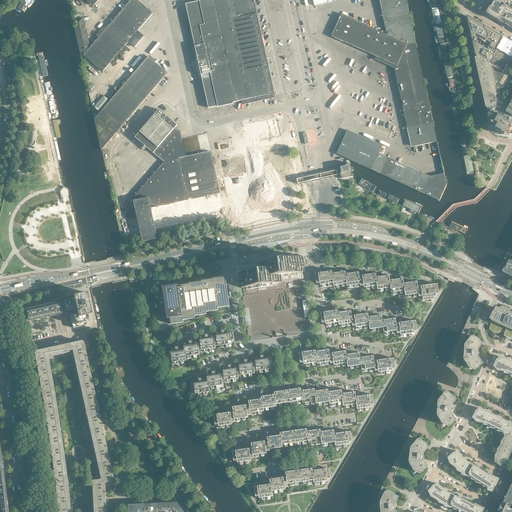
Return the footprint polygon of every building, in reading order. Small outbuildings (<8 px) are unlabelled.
[(22,0),(17,8),(20,10),(27,0),(22,0)] [(103,72),(129,42),(138,31),(152,14),(135,0),(130,0),(90,47),(83,55),(103,72)] [(237,102),(214,0),(205,0),(186,4),(198,59),(200,71),(209,108),(217,106),(218,107),(233,104),(233,103),(237,102)] [(251,100),(235,23),(240,22),(239,21),(234,0),(214,0),(237,102),(241,101),(242,105),(252,103),(251,101),(251,100)] [(267,60),(257,14),(254,14),(250,0),(234,0),(239,21),(240,22),(235,23),(251,100),(251,101),(252,103),(275,98),(271,80),(272,79),(268,62),(268,60),(267,60)] [(437,142),(405,0),(381,0),(388,31),(387,34),(341,14),(340,17),(339,19),(331,36),(397,66),(397,67),(396,67),(414,147),(437,142)] [(507,7),(504,5),(495,0),(493,0),(485,13),(504,24),(511,28),(511,9),(507,7)] [(436,24),(441,23),(438,7),(432,9),(436,24)] [(502,37),(469,17),(466,16),(467,19),(472,41),(483,47),(482,47),(491,52),(493,53),(502,36),(502,37)] [(90,47),(87,32),(83,18),(82,19),(81,21),(75,28),(82,57),(83,55),(90,47)] [(439,43),(445,42),(442,25),(436,26),(439,43)] [(135,47),(144,36),(138,31),(129,42),(135,47)] [(511,42),(510,42),(503,37),(497,49),(511,57),(511,42)] [(494,54),(493,53),(491,52),(482,47),(483,47),(472,41),(471,41),(472,45),(489,55),(487,59),(485,62),(503,72),(508,62),(494,54)] [(443,60),(449,59),(446,43),(439,44),(443,60)] [(511,115),(505,112),(511,100),(511,57),(497,49),(494,53),(511,63),(511,76),(500,98),(506,103),(499,116),(501,117),(499,119),(502,121),(511,126),(511,115)] [(42,53),(37,54),(40,70),(46,69),(42,53)] [(485,62),(480,58),(475,56),(475,57),(481,86),(482,86),(483,90),(498,99),(511,77),(508,75),(503,72),(485,62)] [(122,126),(151,92),(166,75),(147,58),(102,110),(101,112),(120,128),(121,127),(122,127),(122,126)] [(200,71),(198,59),(191,60),(194,72),(200,71)] [(447,79),(453,77),(450,61),(444,63),(447,79)] [(508,75),(511,68),(511,64),(508,62),(503,72),(508,75)] [(47,73),(41,75),(45,92),(51,90),(47,73)] [(505,103),(498,99),(483,90),(482,90),(486,108),(498,115),(505,103)] [(51,96),(46,97),(50,115),(55,114),(51,96)] [(511,126),(502,121),(499,119),(501,117),(499,116),(498,115),(486,108),(488,115),(487,115),(490,122),(495,128),(494,128),(501,132),(500,133),(507,135),(507,136),(511,136),(511,133),(511,126)] [(181,158),(177,140),(181,139),(181,136),(180,136),(179,133),(180,132),(180,131),(179,131),(178,131),(176,129),(175,128),(177,125),(159,110),(140,132),(158,148),(153,153),(163,162),(181,158)] [(115,134),(118,131),(118,130),(120,128),(101,112),(99,114),(96,118),(96,117),(95,118),(94,119),(101,150),(105,146),(108,142),(111,138),(111,139),(112,138),(115,135),(115,134)] [(278,117),(242,124),(246,142),(282,136),(278,117)] [(461,118),(456,120),(459,135),(465,134),(461,118)] [(62,138),(58,119),(51,120),(56,140),(62,138)] [(430,180),(378,156),(381,148),(346,132),(336,154),(439,201),(447,185),(445,176),(430,180)] [(470,153),(466,137),(459,138),(463,155),(470,153)] [(63,143),(57,145),(61,164),(67,163),(63,143)] [(234,219),(236,226),(284,217),(280,192),(284,192),(285,197),(292,196),(291,190),(297,189),(296,183),(293,182),(290,169),(292,169),(289,150),(262,155),(258,154),(247,156),(251,177),(257,177),(259,190),(262,190),(262,193),(260,193),(252,194),(244,154),(221,158),(232,217),(234,217),(234,219)] [(211,151),(181,158),(163,162),(164,162),(133,198),(134,201),(133,201),(136,211),(122,214),(127,236),(126,236),(127,236),(140,233),(142,242),(158,239),(156,230),(199,220),(198,216),(220,211),(221,215),(225,215),(224,214),(211,151)] [(467,173),(474,172),(471,157),(464,158),(467,173)] [(353,177),(352,171),(354,171),(353,168),(351,168),(350,164),(339,166),(339,170),(337,171),(337,170),(336,171),(336,172),(336,174),(337,175),(338,175),(340,174),(341,179),(353,177)] [(361,178),(358,183),(372,192),(376,186),(361,178)] [(380,191),(378,195),(394,203),(396,203),(397,203),(398,202),(398,201),(398,200),(397,199),(396,198),(395,198),(380,191)] [(402,206),(419,213),(421,208),(405,200),(402,206)] [(452,222),(449,227),(466,234),(468,229),(452,222)] [(303,278),(302,272),(303,272),(305,271),(303,256),(300,256),(298,257),(296,257),(293,257),(288,258),(286,258),(262,262),(259,262),(257,263),(258,270),(239,273),(241,288),(250,287),(252,287),(254,286),(257,286),(257,288),(265,287),(265,285),(270,284),(275,283),(277,283),(280,283),(282,282),(282,280),(286,279),(286,281),(303,278)] [(511,263),(508,261),(503,272),(510,276),(510,277),(510,278),(511,278),(511,263)] [(378,286),(376,278),(376,274),(369,275),(369,271),(366,271),(366,275),(359,276),(359,273),(355,273),(355,272),(351,272),(352,274),(346,274),(345,272),(342,272),(342,271),(338,272),(338,273),(332,274),(332,271),(328,272),(328,271),(325,271),(325,272),(315,274),(316,284),(320,283),(320,285),(333,283),(333,286),(346,284),(347,290),(359,288),(359,290),(366,289),(366,287),(377,286),(378,286)] [(391,288),(390,281),(389,276),(385,276),(385,272),(382,272),(382,277),(376,278),(378,286),(377,286),(377,290),(391,288)] [(405,291),(404,284),(403,279),(399,279),(399,275),(395,276),(396,280),(390,281),(391,288),(391,293),(405,291)] [(229,306),(228,294),(225,276),(213,278),(213,279),(201,281),(189,283),(189,284),(178,286),(178,285),(165,287),(163,287),(167,319),(170,319),(171,324),(183,322),(183,320),(195,318),(194,316),(206,314),(206,312),(218,310),(217,308),(229,306)] [(419,294),(418,287),(417,282),(413,282),(413,281),(410,282),(410,283),(404,284),(405,291),(405,296),(418,294),(419,294)] [(439,293),(437,284),(436,284),(430,285),(430,284),(427,284),(427,286),(418,287),(419,294),(418,294),(419,297),(422,296),(422,298),(436,296),(436,294),(437,294),(439,294),(439,293)] [(90,314),(89,310),(87,299),(85,293),(72,296),(72,297),(72,298),(62,301),(62,302),(65,312),(65,314),(69,313),(73,328),(86,325),(86,322),(88,322),(86,315),(89,314),(90,314)] [(65,312),(62,302),(56,303),(58,314),(65,312)] [(58,314),(56,303),(50,304),(52,315),(58,314)] [(52,315),(50,304),(44,306),(46,317),(52,315)] [(46,317),(44,306),(37,307),(40,318),(46,317)] [(511,313),(509,312),(509,310),(507,308),(504,307),(501,306),(499,309),(496,308),(494,312),(492,313),(490,319),(492,320),(489,329),(491,331),(495,333),(498,333),(500,332),(504,334),(504,336),(506,338),(510,340),(511,339),(511,313)] [(40,318),(37,307),(31,309),(34,319),(40,318)] [(353,323),(352,316),(351,311),(347,312),(346,307),(343,308),(344,312),(338,313),(339,323),(339,325),(352,323),(353,323)] [(34,319),(31,309),(25,310),(28,325),(29,326),(30,327),(31,327),(32,327),(33,327),(33,326),(34,326),(34,325),(34,324),(33,319),(34,319)] [(339,323),(338,313),(337,311),(331,312),(331,310),(328,311),(328,312),(321,313),(322,323),(325,322),(326,324),(339,323)] [(370,326),(368,318),(368,314),(361,315),(361,310),(358,311),(358,315),(352,316),(353,323),(352,323),(352,326),(356,326),(356,328),(369,326),(370,326)] [(397,331),(396,324),(396,319),(389,320),(389,318),(386,319),(386,320),(382,321),(382,316),(378,316),(378,315),(375,315),(375,317),(368,318),(370,326),(369,326),(370,329),(383,328),(384,333),(397,331)] [(417,329),(416,321),(415,321),(409,322),(408,321),(405,321),(406,322),(396,324),(397,331),(397,334),(400,333),(401,335),(414,333),(414,331),(416,331),(417,331),(417,329)] [(234,341),(233,332),(225,333),(225,332),(225,330),(224,327),(223,327),(221,327),(221,333),(216,334),(216,336),(217,341),(214,341),(215,346),(232,344),(231,342),(234,341)] [(215,346),(214,341),(217,341),(216,336),(209,337),(208,331),(206,332),(206,331),(204,332),(205,337),(200,338),(200,343),(201,347),(198,348),(199,353),(202,352),(202,350),(215,348),(215,346)] [(478,352),(477,352),(477,353),(477,352),(475,352),(475,351),(478,347),(479,347),(482,343),(479,341),(479,340),(473,336),(471,337),(471,340),(469,340),(465,345),(466,348),(465,349),(464,359),(467,360),(466,362),(469,367),(472,367),(472,369),(475,370),(478,367),(479,366),(482,364),(482,363),(483,362),(480,357),(479,357),(478,357),(478,358),(479,360),(478,360),(475,356),(475,355),(477,355),(478,355),(479,354),(479,353),(478,353),(478,352)] [(201,347),(200,343),(193,344),(193,343),(192,341),(192,338),(190,338),(188,338),(189,344),(183,345),(184,349),(185,357),(186,356),(199,355),(199,353),(198,348),(201,347)] [(72,349),(72,348),(83,345),(82,342),(81,342),(58,347),(59,354),(67,352),(67,351),(72,349)] [(185,357),(184,349),(179,349),(178,344),(176,344),(175,344),(175,347),(175,350),(176,350),(168,351),(169,361),(172,360),(172,362),(186,360),(186,356),(185,357)] [(85,356),(83,345),(72,348),(72,349),(74,359),(85,356)] [(331,362),(330,354),(329,350),(325,351),(324,346),(321,347),(322,351),(316,352),(317,363),(317,364),(330,362),(331,362)] [(59,354),(58,347),(35,352),(34,353),(35,356),(46,354),(46,355),(52,354),(52,355),(59,354)] [(348,363),(346,355),(346,351),(339,352),(339,348),(336,348),(336,353),(330,354),(331,362),(330,362),(330,364),(334,363),(334,365),(347,363),(348,363)] [(317,363),(316,352),(316,351),(309,352),(309,350),(306,351),(306,352),(299,353),(300,363),(304,362),(304,364),(317,363)] [(361,365),(360,358),(360,353),(356,354),(356,353),(352,353),(353,354),(346,355),(348,363),(347,363),(348,367),(361,365)] [(48,365),(46,355),(46,354),(35,356),(37,367),(48,365)] [(255,359),(255,361),(257,371),(271,369),(270,367),(273,366),(272,357),(264,358),(264,357),(264,355),(260,355),(261,358),(255,359)] [(88,368),(85,356),(74,359),(77,370),(88,368)] [(257,371),(255,361),(248,362),(247,356),(245,357),(245,356),(243,357),(244,363),(239,363),(239,367),(240,375),(241,375),(254,373),(254,371),(257,371)] [(375,368),(374,361),(373,356),(367,357),(367,356),(364,356),(364,358),(360,358),(361,365),(362,370),(375,368)] [(511,376),(511,362),(510,362),(510,363),(504,360),(503,360),(504,359),(499,356),(498,359),(497,360),(493,366),(495,368),(497,368),(497,370),(502,371),(503,371),(504,371),(504,373),(508,374),(509,374),(510,374),(510,376),(511,376)] [(395,368),(394,358),(392,359),(386,359),(386,358),(383,359),(383,360),(374,361),(375,368),(375,371),(378,371),(379,373),(389,371),(392,371),(392,369),(394,368),(395,368)] [(50,376),(49,370),(48,365),(37,367),(38,373),(38,375),(39,378),(50,376)] [(240,375),(239,367),(232,368),(232,367),(231,365),(228,365),(228,368),(223,369),(223,373),(224,381),(225,381),(238,379),(238,377),(241,376),(241,375),(240,375)] [(90,379),(88,368),(77,370),(79,381),(90,379)] [(224,381),(223,373),(216,374),(216,373),(215,371),(215,368),(213,368),(211,368),(212,374),(206,375),(207,380),(208,387),(209,387),(222,385),(222,383),(225,383),(225,381),(224,381)] [(52,388),(50,379),(50,376),(39,378),(40,384),(40,385),(40,386),(41,390),(52,388)] [(208,387),(207,380),(202,381),(202,378),(198,378),(199,381),(191,383),(192,392),(195,392),(195,394),(209,392),(209,387),(208,387)] [(92,390),(90,379),(79,381),(82,393),(92,390)] [(316,401),(315,392),(315,389),(311,390),(310,385),(307,386),(308,390),(301,391),(303,401),(302,401),(303,403),(316,401)] [(330,402),(328,392),(328,390),(321,391),(321,386),(318,387),(318,391),(315,392),(316,401),(316,404),(329,402),(330,402)] [(54,399),(53,393),(52,388),(41,390),(42,395),(42,396),(42,397),(42,398),(43,401),(54,399)] [(303,401),(301,391),(301,389),(297,389),(297,388),(294,388),(294,390),(287,391),(281,391),(281,390),(278,391),(278,392),(274,392),(275,395),(276,404),(289,402),(296,401),(302,401),(303,401)] [(95,401),(92,390),(82,393),(84,404),(95,401)] [(343,402),(342,394),(342,390),(338,391),(337,390),(334,390),(335,391),(328,392),(330,402),(329,402),(330,404),(343,402)] [(276,404),(275,395),(269,396),(268,391),(265,392),(266,396),(261,397),(262,399),(263,409),(264,409),(277,407),(276,404)] [(357,404),(356,397),(355,392),(351,393),(351,392),(348,392),(348,393),(342,394),(343,402),(343,406),(356,404),(357,404)] [(451,409),(450,409),(448,409),(448,408),(451,403),(453,404),(455,399),(452,397),(452,396),(447,393),(444,393),(444,394),(444,396),(442,397),(442,396),(438,401),(440,404),(438,405),(437,415),(438,415),(440,416),(439,418),(442,423),(445,423),(446,425),(448,426),(452,424),(452,423),(456,420),(455,419),(456,418),(453,413),(452,413),(451,414),(452,416),(452,417),(448,412),(448,411),(450,411),(451,411),(452,411),(452,410),(452,409),(451,409)] [(374,404),(372,395),(371,395),(365,396),(365,395),(362,395),(362,396),(356,397),(357,404),(356,404),(357,409),(365,408),(371,407),(370,405),(372,405),(374,405),(374,404)] [(263,409),(262,399),(256,400),(255,396),(252,396),(253,401),(249,401),(249,405),(250,413),(251,413),(264,411),(264,409),(263,409)] [(56,411),(54,402),(54,399),(43,401),(44,407),(43,407),(44,409),(45,412),(56,411)] [(97,413),(95,401),(84,404),(87,415),(97,413)] [(250,413),(249,405),(242,406),(242,405),(239,405),(239,406),(233,407),(233,412),(234,419),(235,419),(248,417),(248,415),(251,415),(251,413),(250,413)] [(493,428),(498,418),(489,413),(489,414),(482,411),(483,410),(478,408),(477,411),(476,411),(473,418),(474,419),(477,420),(477,421),(481,422),(483,423),(483,424),(487,425),(489,426),(489,428),(493,428)] [(57,422),(56,411),(45,412),(46,418),(45,419),(45,420),(46,420),(47,424),(57,422)] [(235,422),(235,419),(234,419),(233,412),(224,413),(224,412),(221,413),(221,414),(214,415),(215,425),(218,424),(219,426),(232,424),(232,422),(235,422)] [(100,424),(97,413),(87,415),(89,426),(100,424)] [(511,425),(507,423),(507,422),(498,418),(493,428),(495,429),(497,429),(497,431),(500,432),(501,432),(502,432),(503,433),(504,435),(511,431),(511,425)] [(59,433),(58,427),(57,422),(47,424),(47,430),(47,431),(48,432),(48,435),(59,433)] [(102,435),(100,424),(89,426),(92,438),(102,435)] [(322,442),(321,432),(320,430),(316,430),(316,426),(313,426),(313,431),(307,432),(308,441),(308,444),(322,442)] [(335,442),(334,434),(334,430),(327,431),(327,427),(324,427),(324,432),(321,432),(322,442),(322,444),(335,442)] [(308,441),(307,432),(307,429),(303,430),(303,428),(299,429),(300,430),(294,431),(287,432),(287,431),(284,431),(284,432),(280,433),(280,435),(282,445),(289,444),(296,443),(308,441)] [(352,440),(351,434),(351,432),(349,432),(343,433),(343,431),(340,432),(340,433),(334,434),(335,442),(335,446),(344,445),(349,444),(349,442),(351,442),(352,442),(352,440)] [(511,431),(504,435),(505,438),(503,439),(501,442),(502,443),(501,445),(500,445),(511,450),(511,448),(511,431)] [(282,445),(280,435),(274,436),(274,432),(270,432),(271,437),(267,437),(268,441),(269,449),(282,447),(282,445)] [(61,445),(60,436),(59,433),(48,435),(49,441),(49,443),(50,446),(61,445)] [(105,446),(102,435),(92,438),(94,449),(105,446)] [(423,456),(422,456),(421,456),(421,455),(424,450),(425,451),(428,447),(425,445),(425,444),(419,440),(417,440),(417,441),(417,443),(415,443),(411,448),(412,451),(411,452),(410,452),(409,461),(412,463),(411,465),(414,470),(417,470),(417,472),(419,473),(423,471),(424,470),(427,467),(428,466),(425,461),(424,460),(424,461),(423,461),(424,463),(423,464),(420,459),(420,458),(422,458),(423,458),(424,458),(424,457),(424,456),(423,456)] [(269,449),(268,441),(261,442),(261,441),(258,441),(258,442),(251,443),(252,448),(253,455),(254,455),(267,453),(266,451),(270,451),(269,449)] [(62,456),(62,450),(61,445),(50,446),(51,452),(50,453),(50,454),(51,454),(51,458),(62,456)] [(508,458),(510,454),(511,450),(500,445),(497,449),(498,449),(499,451),(497,453),(495,455),(496,455),(496,456),(495,458),(495,462),(498,464),(499,465),(504,467),(507,461),(508,458)] [(107,458),(105,446),(94,449),(97,460),(107,458)] [(254,458),(254,455),(253,455),(252,448),(243,450),(243,448),(239,449),(240,450),(232,451),(234,461),(237,460),(237,462),(251,461),(251,459),(254,458)] [(471,464),(467,462),(465,460),(464,461),(463,460),(459,456),(460,455),(457,451),(455,453),(454,453),(448,458),(449,460),(451,461),(450,463),(456,467),(458,468),(457,470),(461,472),(463,473),(463,475),(464,475),(471,464)] [(64,468),(63,459),(62,456),(51,458),(52,464),(52,465),(53,466),(53,469),(64,468)] [(110,469),(107,458),(97,460),(99,471),(110,469)] [(477,483),(484,472),(479,469),(480,468),(479,467),(478,467),(477,467),(477,468),(471,464),(464,475),(469,477),(469,476),(471,477),(471,479),(473,480),(476,481),(476,482),(475,483),(477,483)] [(314,480),(313,471),(312,468),(308,469),(308,465),(305,465),(305,469),(299,470),(301,482),(313,480),(314,480)] [(301,482),(299,470),(293,471),(292,467),(289,467),(290,472),(286,472),(286,477),(287,484),(288,484),(301,482)] [(65,479),(64,473),(64,468),(53,469),(54,475),(53,476),(53,477),(54,477),(54,480),(65,479)] [(329,470),(329,468),(328,469),(322,470),(322,468),(318,469),(319,470),(313,471),(314,480),(313,480),(314,483),(322,482),(327,481),(327,479),(329,479),(330,478),(330,477),(329,470)] [(112,479),(110,469),(99,471),(101,480),(102,480),(103,483),(105,482),(107,482),(111,481),(112,479)] [(495,486),(498,479),(492,476),(491,475),(489,474),(489,475),(484,472),(477,483),(481,484),(483,485),(483,486),(483,487),(486,488),(488,488),(488,490),(492,491),(494,486),(495,486)] [(288,487),(288,484),(287,484),(286,477),(279,478),(279,477),(276,477),(276,479),(270,479),(270,484),(271,491),(272,491),(285,489),(285,487),(288,487)] [(104,492),(103,483),(102,480),(101,480),(96,481),(92,481),(93,493),(104,492)] [(67,494),(66,486),(66,482),(55,484),(55,489),(55,490),(55,491),(56,491),(56,495),(67,494)] [(446,506),(452,495),(445,492),(444,492),(443,492),(439,488),(440,487),(437,483),(435,485),(434,485),(428,491),(429,493),(431,494),(431,496),(437,500),(439,501),(439,502),(443,504),(446,504),(446,506)] [(271,491),(270,484),(265,485),(264,484),(261,484),(261,486),(254,487),(256,497),(259,496),(259,498),(273,496),(272,494),(272,491),(271,491)] [(395,506),(394,506),(392,506),(392,505),(393,505),(395,501),(396,501),(398,497),(394,495),(394,494),(388,491),(385,493),(385,494),(385,496),(383,496),(381,502),(382,504),(381,505),(381,511),(382,511),(397,511),(396,511),(395,511),(394,511),(393,510),(392,510),(392,509),(394,509),(395,509),(395,508),(396,508),(395,507),(395,506)] [(104,504),(104,492),(93,493),(93,504),(104,504)] [(504,498),(502,502),(509,506),(511,507),(511,506),(511,494),(507,492),(505,496),(504,498)] [(68,505),(67,494),(56,495),(57,501),(56,501),(56,502),(57,503),(57,506),(68,505)] [(462,511),(467,502),(461,499),(461,498),(460,496),(460,497),(459,497),(458,498),(452,495),(446,506),(451,507),(453,508),(453,509),(453,510),(456,510),(459,510),(458,511),(462,511)] [(481,511),(484,508),(477,505),(476,504),(474,504),(474,505),(467,502),(462,511),(481,511)] [(509,511),(511,510),(508,508),(509,506),(502,502),(502,503),(501,504),(501,505),(500,507),(499,509),(498,511),(497,511),(509,511)] [(174,511),(180,508),(177,503),(170,504),(170,511),(174,511)]
